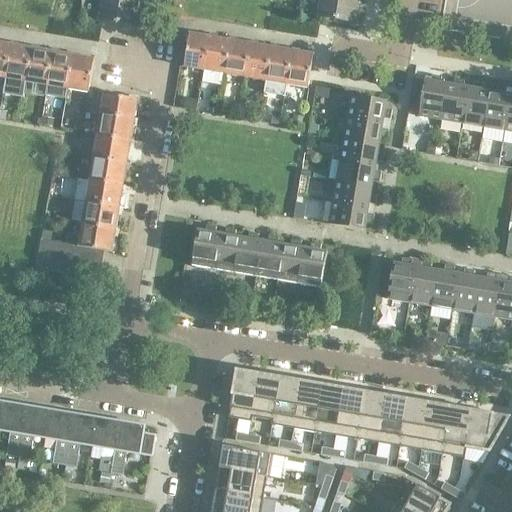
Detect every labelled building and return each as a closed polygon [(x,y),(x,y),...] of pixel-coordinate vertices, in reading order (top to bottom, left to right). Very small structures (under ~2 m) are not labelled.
[(133,26),(137,2),(122,0),(103,0),(100,20),(133,26)] [(352,21),(355,0),(321,0),(319,16),(352,21)] [(204,71),(209,38),(190,35),(184,68),(204,71)] [(224,74),(230,41),(209,38),(204,71),(224,74)] [(245,78),(251,45),(230,41),(224,74),(245,78)] [(0,78),(5,79),(10,46),(0,43),(0,78)] [(266,81),(272,48),(251,45),(245,78),(266,81)] [(26,82),(31,49),(10,46),(5,79),(26,82)] [(286,85),(292,52),(272,48),(266,81),(286,85)] [(46,86),(52,53),(31,49),(26,82),(46,86)] [(308,88),(313,55),(292,52),(286,85),(308,88)] [(67,89),(73,56),(52,53),(46,86),(67,89)] [(88,93),(94,60),(73,56),(67,89),(88,93)] [(441,120),(447,85),(440,84),(441,77),(431,75),(430,82),(424,81),(418,117),(441,120)] [(462,124),(468,88),(463,88),(464,81),(454,79),(453,86),(447,85),(441,120),(462,124)] [(483,128),(489,92),(483,91),(484,84),(474,83),(473,89),(468,88),(462,124),(483,128)] [(505,131),(511,96),(506,95),(507,88),(497,86),(496,93),(489,92),(483,128),(505,131)] [(135,118),(138,100),(104,95),(101,112),(135,118)] [(392,110),(385,109),(386,102),(351,96),(347,118),(383,124),(383,119),(390,120),(392,110)] [(131,142),(135,118),(101,112),(97,136),(131,142)] [(387,140),(388,130),(382,129),(383,124),(347,118),(344,139),(379,145),(380,139),(387,140)] [(127,164),(131,142),(97,136),(94,158),(127,164)] [(385,153),(378,152),(379,145),(344,139),(340,160),(375,166),(376,161),(383,163),(385,153)] [(123,186),(127,164),(94,158),(90,180),(123,186)] [(380,183),(381,173),(374,171),(375,166),(340,160),(336,182),(372,188),(373,181),(380,183)] [(119,208),(123,186),(90,180),(86,202),(119,208)] [(377,195),(371,194),(372,188),(336,182),(333,203),(368,209),(369,204),(376,205),(377,195)] [(116,230),(119,208),(86,202),(82,224),(116,230)] [(372,225),(374,215),(367,214),(368,209),(333,203),(329,225),(364,231),(366,224),(372,225)] [(112,253),(116,230),(82,224),(79,247),(78,247),(79,247),(104,251),(112,253)] [(321,288),(327,253),(320,252),(321,245),(311,243),(310,250),(300,248),(301,242),(292,240),(290,247),(277,244),(279,238),(269,236),(268,243),(258,241),(259,234),(249,233),(248,239),(235,237),(236,230),(226,229),(225,236),(215,234),(216,227),(206,225),(205,232),(198,231),(192,266),(321,288)] [(46,253),(48,241),(41,240),(39,252),(46,253)] [(52,254),(54,243),(48,241),(46,253),(52,254)] [(59,255),(61,244),(54,243),(52,254),(59,255)] [(65,256),(67,245),(61,244),(59,255),(65,256)] [(77,259),(79,247),(78,247),(79,247),(73,246),(71,257),(77,259)] [(102,263),(104,251),(79,247),(77,259),(102,263)] [(102,263),(77,259),(71,257),(65,256),(59,255),(52,254),(46,253),(39,252),(38,258),(45,259),(51,260),(58,261),(64,262),(70,263),(76,264),(101,269),(102,263)] [(43,271),(45,259),(38,258),(36,270),(43,271)] [(410,303),(416,268),(411,267),(412,260),(402,258),(401,265),(393,264),(387,299),(410,303)] [(49,272),(51,260),(45,259),(43,271),(49,272)] [(56,273),(58,261),(51,260),(49,272),(56,273)] [(62,274),(64,262),(58,261),(56,273),(62,274)] [(431,307),(437,271),(430,270),(431,263),(422,262),(421,269),(416,268),(410,303),(431,307)] [(74,276),(76,264),(70,263),(68,275),(74,276)] [(99,280),(101,269),(76,264),(74,276),(99,280)] [(452,310),(458,275),(453,274),(454,267),(445,266),(443,272),(437,271),(431,307),(452,310)] [(473,314),(479,279),(473,277),(474,271),(464,269),(463,276),(458,275),(452,310),(473,314)] [(495,318),(501,282),(496,281),(497,275),(487,273),(486,280),(479,279),(473,314),(495,318)] [(511,320),(511,277),(507,276),(506,283),(501,282),(495,318),(511,320)] [(251,422),(259,375),(256,374),(256,375),(240,372),(236,371),(228,418),(251,422)] [(272,426),(280,378),(277,378),(277,379),(261,376),(261,375),(259,375),(251,422),(252,422),(252,417),(260,418),(272,421),(271,425),(272,426)] [(293,429),(301,382),(299,382),(282,380),(282,379),(280,378),(272,426),(293,429)] [(314,433),(323,386),(320,385),(320,386),(304,383),(301,382),(293,429),(314,433)] [(336,436),(344,389),(341,389),(341,390),(325,387),(325,386),(323,386),(314,433),(336,436)] [(357,440),(365,393),(363,393),(362,393),(346,390),(344,389),(336,436),(357,440)] [(378,444),(386,397),(384,396),(384,397),(368,394),(368,393),(365,393),(357,440),(378,444)] [(400,447),(408,400),(405,400),(389,398),(389,397),(386,397),(378,444),(400,447)] [(421,451),(429,404),(426,403),(426,404),(410,401),(408,400),(400,447),(421,451)] [(22,435),(26,407),(3,403),(0,418),(0,431),(10,433),(9,443),(9,456),(18,457),(22,435)] [(442,454),(450,407),(448,407),(448,408),(431,405),(432,404),(429,404),(421,451),(442,454)] [(45,439),(50,411),(26,407),(22,435),(18,457),(27,459),(32,447),(33,437),(45,439)] [(464,458),(472,411),(469,411),(453,408),(450,407),(442,454),(464,458)] [(65,465),(73,415),(50,411),(45,439),(57,441),(55,451),(55,463),(65,465)] [(490,453),(510,418),(490,414),(490,415),(474,412),(472,411),(464,458),(465,458),(466,449),(490,453)] [(92,447),(96,419),(73,415),(65,465),(74,466),(78,454),(80,445),(92,447)] [(115,451),(120,423),(96,419),(92,447),(115,451)] [(151,456),(155,436),(143,434),(144,427),(120,423),(115,451),(114,458),(111,473),(120,474),(125,462),(126,452),(140,455),(140,454),(151,456)] [(247,443),(248,435),(236,433),(235,441),(247,443)] [(260,437),(248,435),(247,443),(259,445),(260,437)] [(290,450),(291,442),(279,440),(278,448),(290,450)] [(303,444),(291,442),(290,450),(301,452),(303,444)] [(267,477),(270,455),(224,447),(220,469),(267,477)] [(332,458),(334,450),(322,448),(320,456),(332,458)] [(345,452),(334,450),(332,458),(344,460),(345,452)] [(375,465),(376,457),(364,455),(363,463),(375,465)] [(388,459),(376,457),(375,465),(387,467),(388,459)] [(111,473),(114,458),(113,458),(102,458),(102,471),(111,473)] [(414,475),(418,468),(407,462),(404,469),(406,470),(414,475)] [(424,480),(428,473),(418,468),(414,475),(424,480)] [(263,499),(267,477),(220,469),(216,491),(263,499)] [(384,483),(385,475),(373,473),(372,480),(384,483)] [(329,489),(333,478),(326,475),(322,487),(329,489)] [(348,484),(341,481),(337,492),(344,495),(348,484)] [(451,495),(455,489),(444,483),(440,490),(451,495)] [(446,511),(451,505),(418,486),(407,505),(399,500),(398,501),(407,506),(417,511),(446,511)] [(325,501),(329,489),(322,487),(318,498),(325,501)] [(466,495),(455,489),(451,495),(462,502),(466,495)] [(260,511),(263,499),(216,491),(212,511),(260,511)] [(417,511),(407,506),(398,501),(391,511),(417,511)] [(338,511),(341,504),(333,502),(329,511),(338,511)]
